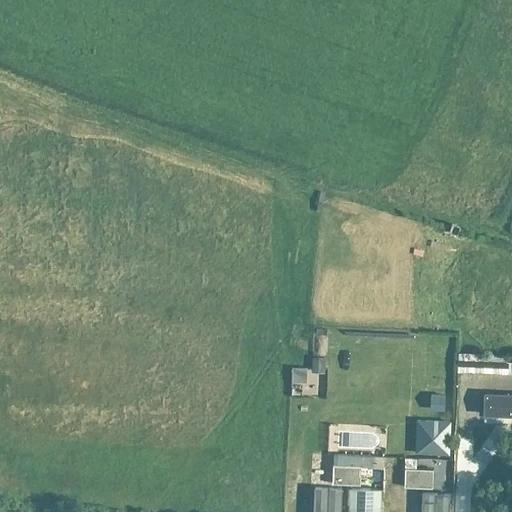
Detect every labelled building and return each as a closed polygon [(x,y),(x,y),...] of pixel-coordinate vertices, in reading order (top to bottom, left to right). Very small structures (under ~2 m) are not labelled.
[(511,375),(511,364),(458,362),(458,373),(511,375)] [(289,387),(322,386),(321,364),(288,365),(289,387)] [(511,394),(482,393),(482,395),(481,416),(511,417),(511,394)] [(445,450),(444,417),(412,418),(413,451),(445,450)] [(331,466),(330,484),(349,485),(358,485),(359,467),(349,466),(331,466)] [(403,469),(402,487),(419,488),(431,489),(431,470),(419,470),(403,469)] [(337,511),(339,487),(311,486),(309,511),(337,511)] [(378,511),(379,489),(348,488),(347,511),(378,511)] [(411,511),(412,491),(390,490),(389,511),(411,511)] [(448,511),(449,494),(423,493),(421,511),(448,511)]
